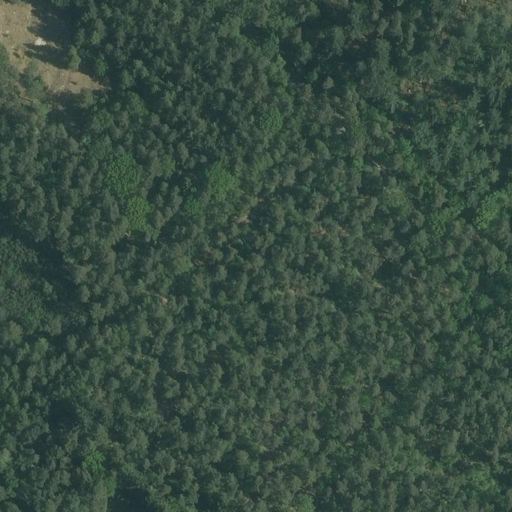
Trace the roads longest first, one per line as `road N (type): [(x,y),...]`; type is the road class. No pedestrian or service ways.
road 1 (unclassified): [(511,324),(222,0)]
road 2 (track): [(487,296),(317,511)]
road 3 (track): [(376,174),(511,107)]
